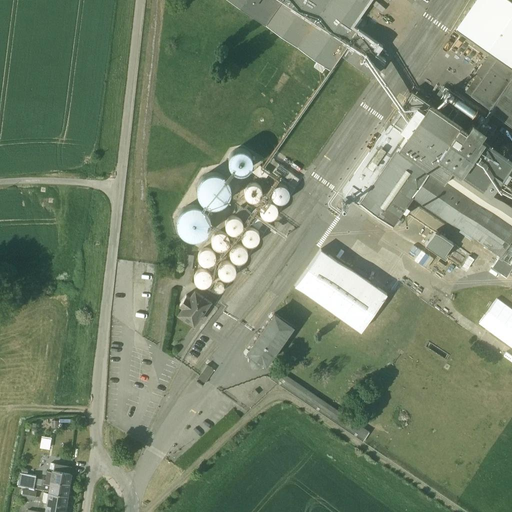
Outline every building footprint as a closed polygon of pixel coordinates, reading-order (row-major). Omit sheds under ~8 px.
[(234,0),(330,67),(340,52),(374,76),(386,58),(378,52),(383,44),(377,40),(353,24),(369,0),(234,0)] [(408,134),(364,198),(403,225),(418,203),(502,262),(511,246),(511,204),(498,195),(506,184),(511,188),(511,0),(476,0),(458,26),(495,52),(468,91),(511,121),(511,153),(491,139),(495,133),(481,122),(474,132),(415,91),(392,123),(408,134)] [(246,147),(245,167),(263,167),(264,148),(246,147)] [(281,163),(278,166),(287,172),(286,174),(296,182),(300,178),(281,163)] [(215,205),(242,196),(233,169),(206,177),(215,205)] [(268,181),(246,181),(247,198),(269,198),(268,181)] [(279,186),(284,199),(298,194),(293,181),(279,186)] [(279,197),(266,207),(273,218),(287,208),(279,197)] [(191,233),(218,234),(219,204),(192,203),(191,233)] [(247,230),(247,215),(236,214),(235,230),(247,230)] [(250,230),(258,242),(267,236),(259,224),(250,230)] [(456,276),(466,283),(483,256),(473,251),(469,258),(455,250),(459,244),(437,231),(428,245),(450,259),(453,255),(464,262),(456,276)] [(369,333),(396,292),(321,243),(294,285),(369,333)] [(250,244),(239,246),(241,258),(252,257),(250,244)] [(230,258),(226,273),(237,277),(242,262),(230,258)] [(201,270),(201,283),(212,284),(213,270),(201,270)] [(179,314),(198,327),(214,302),(196,290),(179,314)] [(278,315),(249,354),(267,368),(296,328),(278,315)] [(211,361),(200,380),(206,384),(218,365),(211,361)] [(43,435),(42,446),(51,447),(52,436),(43,435)] [(53,470),(47,511),(48,511),(67,511),(74,473),(53,470)] [(24,497),(38,498),(38,488),(24,487),(24,497)]
